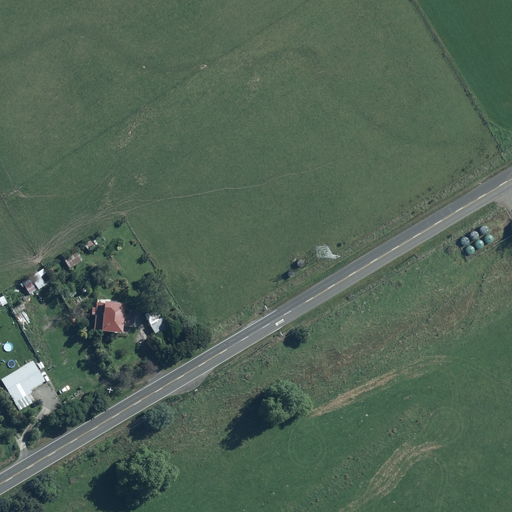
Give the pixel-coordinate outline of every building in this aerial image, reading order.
[(485,222),(458,239),(469,258),(497,240),(485,222)] [(100,235),(92,240),(96,247),(100,244),(104,241),(100,235)] [(88,251),(95,246),(91,241),(84,245),(88,251)] [(81,261),(75,252),(63,260),(69,269),(81,261)] [(52,282),(43,268),(30,277),(30,278),(38,290),(38,291),(52,282)] [(26,298),(38,290),(30,278),(17,285),(26,298)] [(101,334),(122,336),(123,327),(135,328),(136,317),(124,315),(125,306),(96,303),(96,308),(92,308),(91,316),(95,317),(93,332),(101,333),(101,334)] [(151,326),(150,327),(157,338),(169,331),(158,313),(147,320),(151,326)] [(85,360),(69,334),(48,347),(50,349),(44,353),(62,380),(80,368),(78,365),(85,360)] [(45,382),(33,362),(1,381),(20,412),(33,404),(28,397),(32,394),(30,391),(45,382)]
